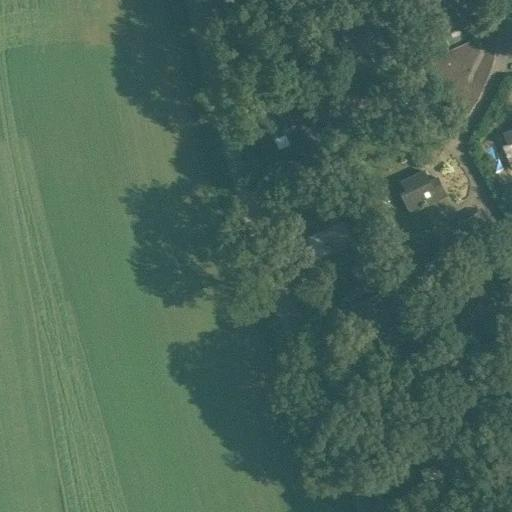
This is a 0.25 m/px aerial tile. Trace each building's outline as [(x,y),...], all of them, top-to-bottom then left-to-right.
[(435,0),(444,19),(480,4),(478,0),(435,0)] [(328,7),(315,15),(323,28),(336,20),(328,7)] [(386,57),(380,46),(386,43),(377,25),(369,29),(363,18),(340,30),(345,41),(342,43),(351,60),(369,51),(374,63),(386,57)] [(234,50),(247,80),(263,73),(251,43),(234,50)] [(273,139),(300,127),(309,148),(324,142),(308,106),(299,97),(290,101),(289,97),(265,107),(270,118),(265,120),(273,139)] [(511,131),(504,134),(508,144),(503,146),(511,166),(506,163),(496,179),(511,188),(511,131)] [(351,184),(365,178),(361,169),(347,176),(351,184)] [(401,195),(410,213),(447,196),(438,178),(430,182),(425,171),(401,182),(406,193),(401,195)] [(316,259),(333,252),(332,248),(351,240),(343,222),(334,225),(330,214),(306,224),(311,236),(307,238),(316,259)] [(424,259),(423,246),(406,247),(407,260),(424,259)] [(480,277),(462,285),(453,289),(465,318),(501,303),(494,284),(485,288),(480,277)] [(449,288),(460,284),(458,278),(446,282),(449,288)] [(378,351),(380,354),(405,343),(396,325),(388,329),(383,318),(359,329),(365,340),(374,336),(380,350),(378,351)] [(421,469),(428,488),(464,474),(459,461),(450,464),(444,447),(420,457),(424,468),(421,469)]
